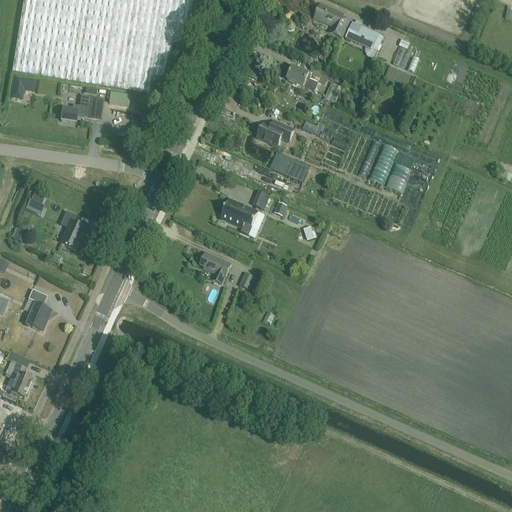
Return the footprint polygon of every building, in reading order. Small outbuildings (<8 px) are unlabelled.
[(186,48),(187,43),(193,0),(24,0),(24,3),(13,71),(30,73),(97,84),(97,85),(101,86),(101,85),(152,93),(155,80),(167,82),(173,46),(186,48)] [(345,16),(323,6),(322,8),(320,8),(316,17),(320,19),(319,21),(333,28),(330,34),(342,40),(350,24),(343,21),(345,16)] [(286,27),(286,28),(287,29),(287,30),(288,31),(289,31),(289,32),(290,32),(291,32),(292,32),(293,31),(294,30),(295,29),(295,28),(295,27),(295,26),(294,26),(294,25),(293,24),(292,24),(291,23),(290,23),(289,24),(288,24),(287,25),(287,26),(286,27)] [(373,52),(380,36),(353,23),(346,39),(373,52)] [(411,50),(414,43),(405,38),(401,45),(411,50)] [(405,71),(412,54),(400,49),(393,65),(405,71)] [(418,72),(422,57),(416,56),(412,70),(418,72)] [(315,93),(319,83),(309,79),(310,76),(293,68),(288,81),(304,88),(305,88),(315,93)] [(22,101),(24,91),(25,81),(15,79),(12,99),(22,101)] [(316,92),(321,94),(325,84),(320,82),(316,92)] [(335,105),(342,89),(332,84),(324,100),(335,105)] [(101,122),(104,102),(91,100),(81,99),(80,108),(73,107),(73,112),(64,110),(62,122),(76,125),(77,118),(101,122)] [(307,123),(303,131),(312,134),(315,127),(307,123)] [(274,124),(271,130),(264,127),(258,140),(278,149),(281,141),(289,144),(294,133),(283,128),(274,124)] [(339,136),(336,141),(347,147),(350,142),(339,136)] [(352,174),(367,140),(360,137),(344,170),(352,174)] [(357,177),(364,180),(380,145),(373,142),(357,177)] [(384,147),(368,182),(383,188),(399,153),(384,147)] [(277,155),(271,171),(288,178),(295,162),(277,155)] [(35,193),(33,199),(43,204),(45,198),(35,193)] [(223,209),(220,218),(222,219),(221,221),(243,230),(241,234),(249,237),(252,229),(259,214),(229,201),(226,210),(223,209)] [(275,215),(283,218),(287,208),(279,204),(275,215)] [(79,219),(66,213),(60,226),(68,230),(61,244),(75,251),(85,229),(76,225),(79,219),(79,218),(79,219)] [(22,245),(28,230),(20,226),(14,242),(22,245)] [(312,230),(304,233),(308,245),(316,242),(312,230)] [(232,266),(208,255),(207,254),(206,257),(205,256),(201,266),(205,268),(204,271),(216,276),(213,282),(223,286),(226,279),(232,266)] [(1,261),(0,262),(0,273),(4,275),(9,265),(1,261)] [(240,287),(250,291),(255,278),(246,274),(240,287)] [(210,301),(217,304),(224,289),(216,286),(210,301)] [(47,298),(33,292),(23,312),(31,315),(26,326),(42,334),(52,313),(42,308),(47,298)] [(276,318),(268,314),(263,325),(271,329),(276,318)] [(24,400),(32,382),(23,377),(26,370),(11,363),(5,375),(11,378),(10,379),(16,382),(10,393),(24,400)]
